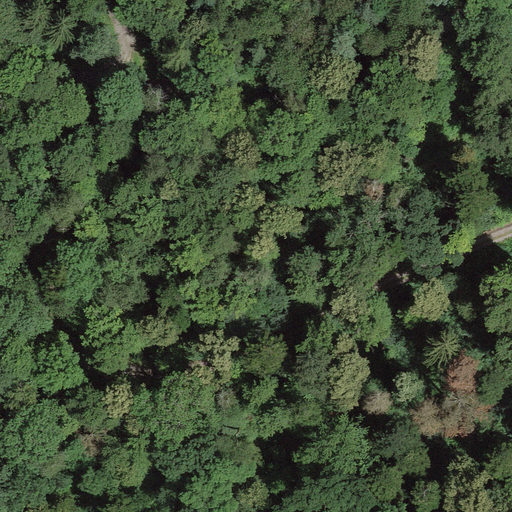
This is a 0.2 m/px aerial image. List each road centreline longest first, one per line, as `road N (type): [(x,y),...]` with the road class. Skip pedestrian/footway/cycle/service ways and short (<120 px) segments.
road 1 (track): [(511,232),(188,372),(137,373),(0,339)]
road 2 (track): [(135,86),(253,100),(319,92),(399,56),(478,0)]
road 3 (track): [(0,51),(135,86)]
